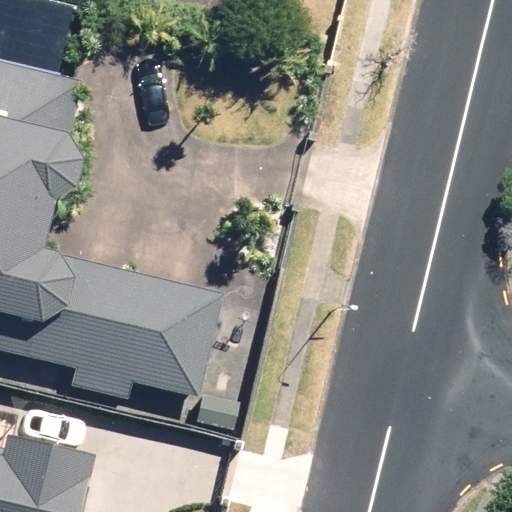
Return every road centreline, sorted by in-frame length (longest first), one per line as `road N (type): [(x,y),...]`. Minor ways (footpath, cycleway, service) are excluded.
road 1 (residential): [(495,0),(410,371)]
road 2 (residential): [(410,371),(380,511)]
